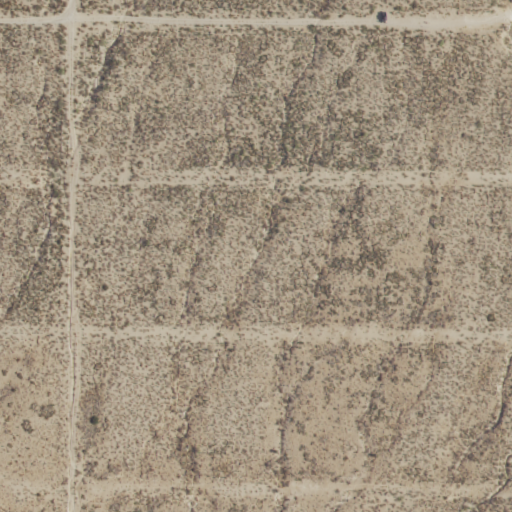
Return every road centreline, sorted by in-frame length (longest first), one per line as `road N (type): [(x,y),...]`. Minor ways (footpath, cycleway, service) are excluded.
road 1 (track): [(511,495),(71,486),(0,501)]
road 2 (track): [(511,338),(0,331)]
road 3 (track): [(0,174),(511,170)]
road 4 (track): [(73,0),(70,511)]
road 5 (track): [(0,20),(511,18)]
